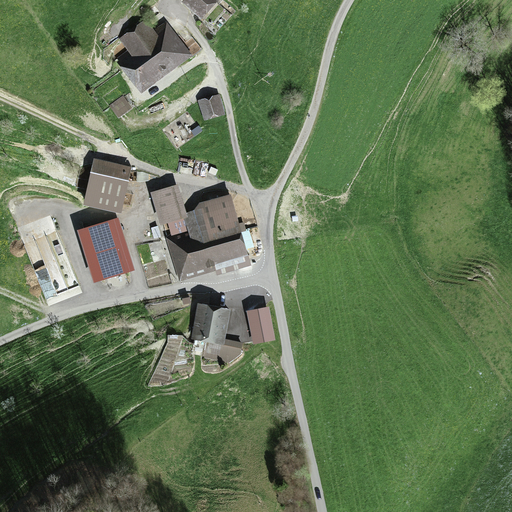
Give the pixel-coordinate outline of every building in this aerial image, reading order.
[(188,0),(200,10),(209,0),(188,0)] [(124,61),(141,84),(168,64),(172,69),(191,55),(167,22),(154,32),(147,22),(124,40),(131,49),(137,44),(141,48),(124,61)] [(198,101),(205,126),(221,122),(215,97),(198,101)] [(130,108),(124,99),(116,105),(122,114),(130,108)] [(162,130),(177,150),(202,132),(187,112),(162,130)] [(128,172),(95,164),(86,203),(119,211),(128,172)] [(188,220),(187,215),(186,211),(181,212),(174,188),(155,193),(163,221),(172,218),(174,224),(188,220)] [(187,215),(188,220),(191,228),(172,234),(183,273),(219,262),(221,272),(250,264),(231,198),(211,204),(210,201),(202,203),(200,211),(187,215)] [(116,221),(81,232),(95,281),(131,270),(116,221)] [(268,308),(249,312),(255,342),(274,339),(268,308)] [(192,354),(219,360),(223,339),(220,339),(225,313),(204,309),(199,334),(205,336),(204,341),(195,338),(192,354)]
